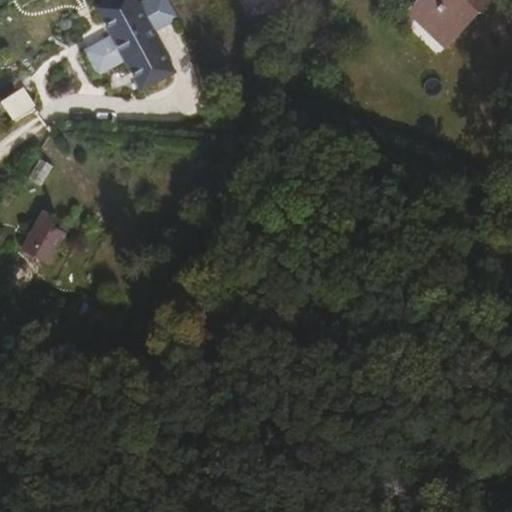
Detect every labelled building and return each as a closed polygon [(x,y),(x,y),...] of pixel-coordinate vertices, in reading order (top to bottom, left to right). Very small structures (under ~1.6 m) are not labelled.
[(174,77),(141,0),(96,0),(92,2),(101,23),(77,33),(95,75),(125,63),(138,92),(174,77)] [(469,42),(496,10),(481,0),(438,0),(431,10),(469,42)] [(481,0),(496,10),(505,0),(481,0)] [(46,185),(54,164),(36,157),(28,179),(46,185)] [(49,259),(63,232),(50,226),(53,216),(43,210),(23,247),(49,259)]
